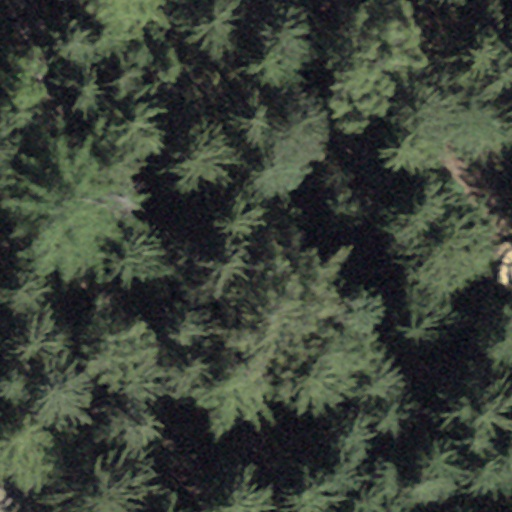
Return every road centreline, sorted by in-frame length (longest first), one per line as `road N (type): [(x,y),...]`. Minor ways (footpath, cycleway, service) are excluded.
road 1 (track): [(20,0),(72,135),(94,249),(121,300),(140,253),(162,0)]
road 2 (track): [(392,0),(416,26),(511,261)]
road 3 (track): [(229,511),(121,300)]
